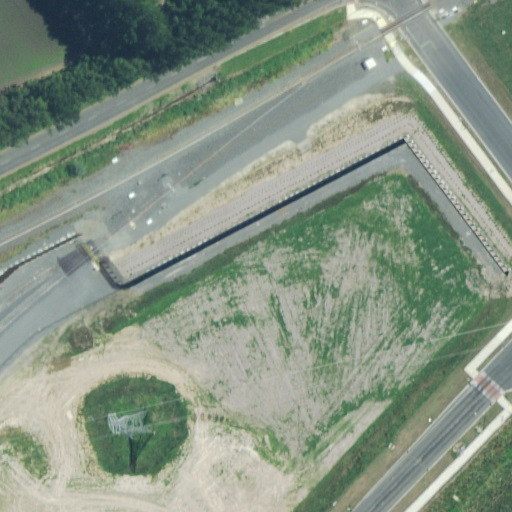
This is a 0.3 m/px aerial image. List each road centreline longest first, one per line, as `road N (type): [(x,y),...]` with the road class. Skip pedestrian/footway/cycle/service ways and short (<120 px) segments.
road 1 (unclassified): [(0,161),(310,0)]
road 2 (unclassified): [(511,351),(360,511)]
road 3 (unclassified): [(400,0),(511,156)]
